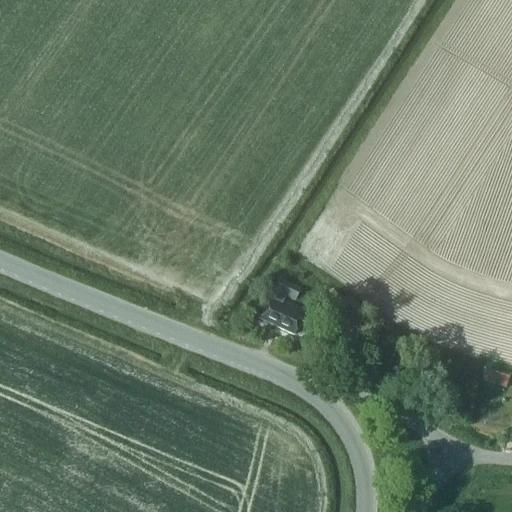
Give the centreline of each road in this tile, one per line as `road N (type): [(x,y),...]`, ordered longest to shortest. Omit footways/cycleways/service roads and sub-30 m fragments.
road 1 (tertiary): [(314,391),(0,261)]
road 2 (unclassified): [(453,455),(397,412),(348,393),(314,391)]
road 3 (tertiary): [(365,511),(359,461),(342,423),(314,391)]
